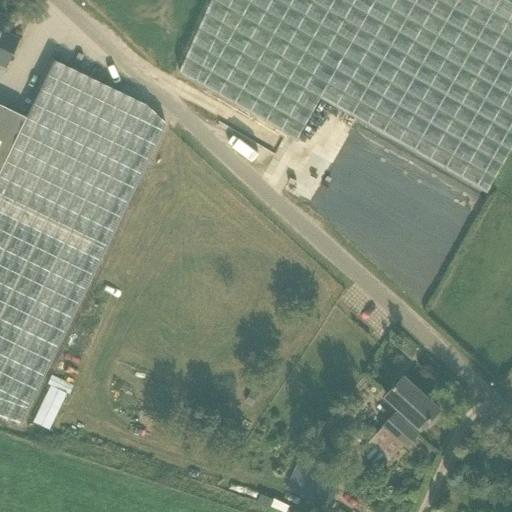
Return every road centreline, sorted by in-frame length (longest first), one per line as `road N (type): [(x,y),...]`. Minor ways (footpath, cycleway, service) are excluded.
road 1 (unclassified): [(511,418),(56,0)]
road 2 (track): [(424,511),(485,394)]
